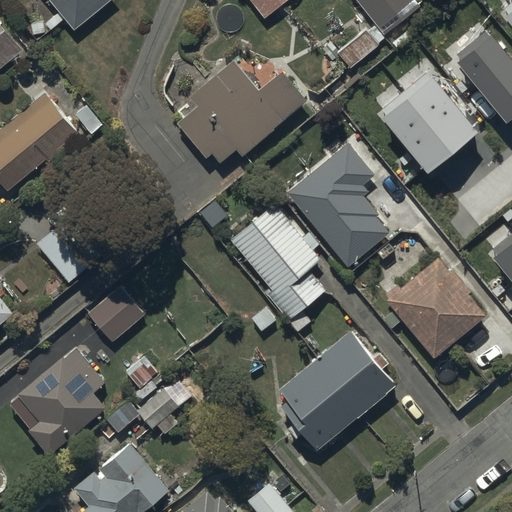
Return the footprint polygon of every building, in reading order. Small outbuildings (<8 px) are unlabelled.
[(46,0),(75,35),(117,0),(46,0)] [(291,0),(248,0),(266,21),(291,0)] [(422,12),(412,0),(354,0),(385,40),(422,12)] [(428,0),(437,9),(447,0),(428,0)] [(0,72),(21,54),(0,29),(0,72)] [(338,56),(349,70),(380,47),(368,33),(338,56)] [(511,62),(491,36),(457,63),(511,131),(511,130),(511,62)] [(235,65),(191,101),(199,111),(178,127),(207,162),(213,157),(222,168),(237,156),(242,162),(275,135),(273,133),(307,106),(283,76),(259,95),(235,65)] [(437,84),(387,125),(434,181),(483,141),(437,84)] [(0,183),(9,194),(78,136),(44,96),(0,133),(0,183)] [(353,149),(293,198),(351,269),(391,236),(379,221),(383,218),(367,199),(372,195),(366,188),(378,178),(353,149)] [(276,207),(231,244),(273,295),(267,300),(289,325),(326,294),(309,273),(321,263),(314,254),(320,249),(309,235),(303,239),(276,207)] [(59,228),(37,246),(70,286),(92,268),(59,228)] [(511,252),(497,265),(511,283),(511,252)] [(389,304),(388,305),(435,363),(487,321),(469,300),(473,297),(454,273),(449,277),(438,264),(402,293),(398,288),(385,298),(389,304)] [(145,316),(121,289),(89,318),(113,345),(145,316)] [(0,302),(0,328),(13,318),(0,302)] [(352,335),(280,393),(289,405),(282,410),(318,454),(397,390),(352,335)] [(108,349),(95,359),(115,383),(128,372),(108,349)] [(49,460),(106,414),(93,397),(107,386),(78,351),(11,406),(32,432),(28,435),(49,460)] [(140,392),(155,379),(161,374),(149,360),(128,377),(140,392)] [(155,379),(140,392),(106,420),(119,436),(141,418),(152,431),(157,427),(165,437),(179,425),(171,417),(180,409),(155,379)] [(150,511),(170,496),(132,448),(100,474),(105,481),(102,483),(96,476),(76,492),(91,511),(89,511),(150,511)] [(284,474),(249,504),(254,511),(294,511),(284,500),(297,490),(284,474)] [(231,511),(221,499),(217,503),(210,495),(188,511),(231,511)]
